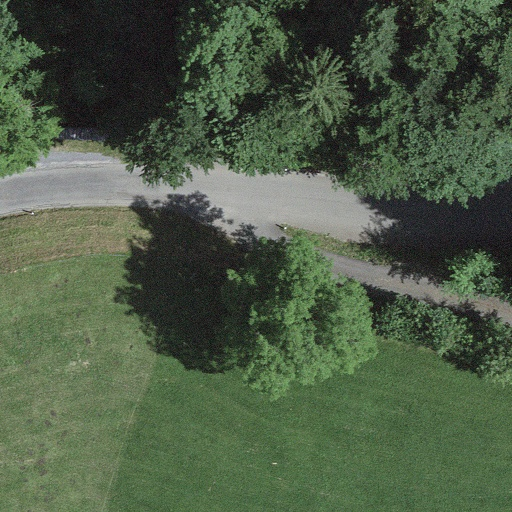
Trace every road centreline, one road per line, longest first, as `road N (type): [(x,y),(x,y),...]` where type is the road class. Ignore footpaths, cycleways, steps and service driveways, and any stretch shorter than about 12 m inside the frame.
road 1 (unclassified): [(511,215),(141,185),(0,197)]
road 2 (track): [(141,185),(306,260),(511,315)]
